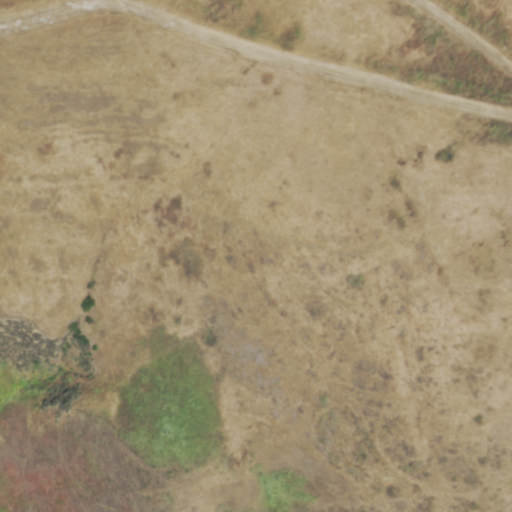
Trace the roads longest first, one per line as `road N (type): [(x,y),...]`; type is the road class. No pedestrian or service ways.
road 1 (track): [(0,31),(45,29),(117,9),(476,118),(511,118)]
road 2 (track): [(511,69),(412,0)]
